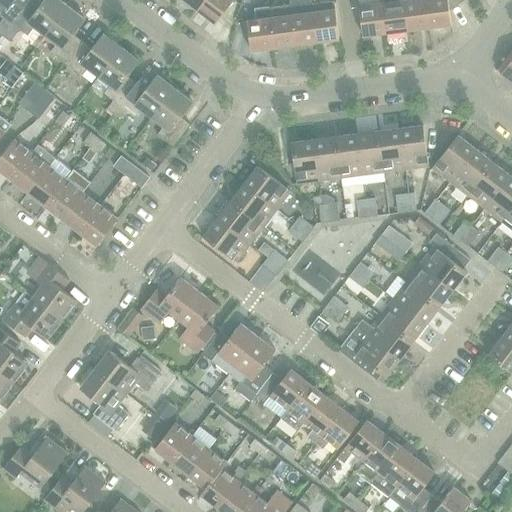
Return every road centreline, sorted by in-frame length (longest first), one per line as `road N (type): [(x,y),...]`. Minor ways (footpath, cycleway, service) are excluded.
road 1 (residential): [(398,407),(160,227)]
road 2 (residential): [(183,511),(34,397)]
road 3 (residential): [(120,0),(258,96)]
road 4 (residential): [(398,407),(500,274)]
road 5 (residential): [(160,227),(258,96)]
road 6 (residential): [(511,422),(475,460),(398,407)]
road 7 (residential): [(108,295),(0,212)]
road 8 (residential): [(34,397),(108,295)]
